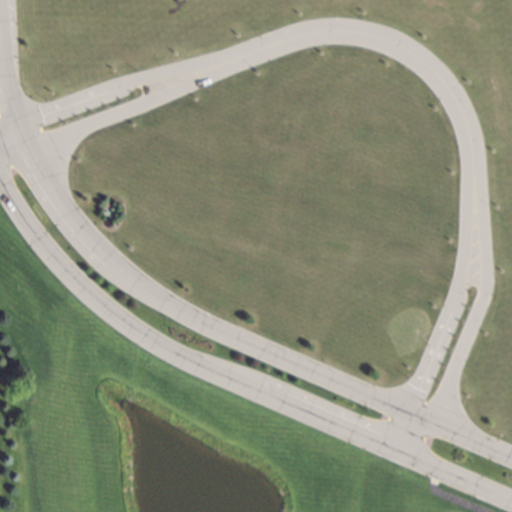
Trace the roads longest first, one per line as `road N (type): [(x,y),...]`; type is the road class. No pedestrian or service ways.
road 1 (secondary): [(0,64),(31,172),(56,212),(134,288),(188,321),(511,458)]
road 2 (secondary): [(0,193),(62,278),(149,342),(511,499)]
road 3 (residential): [(473,184),(459,113),(445,89),(395,47),(326,31),(235,54)]
road 4 (residential): [(394,450),(429,421),(481,291),(473,184)]
road 5 (residential): [(473,184),(454,296),(394,450)]
road 6 (residential): [(0,158),(178,87),(235,54)]
road 7 (residential): [(235,54),(0,126)]
